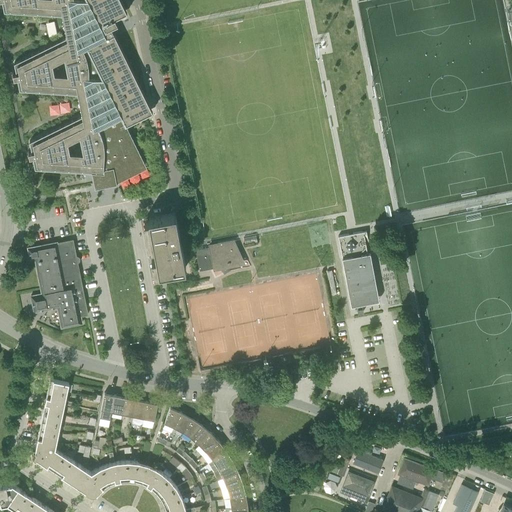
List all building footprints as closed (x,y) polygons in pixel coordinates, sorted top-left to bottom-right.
[(1,0),(4,11),(62,15),(67,36),(14,62),(16,73),(13,74),(14,79),(17,78),(19,89),(78,93),(82,115),(30,141),(32,152),(28,152),(29,158),(33,157),(35,168),(93,172),(95,183),(105,181),(104,174),(110,173),(114,179),(145,163),(126,124),(153,111),(111,27),(118,24),(115,18),(127,12),(121,0),(1,0)] [(70,100),(50,103),(51,113),(72,111),(70,100)] [(378,146),(348,151),(355,191),(385,186),(378,146)] [(123,185),(142,179),(139,171),(120,177),(123,185)] [(186,267),(183,251),(175,212),(149,217),(149,218),(144,219),(149,247),(154,246),(156,256),(151,257),(154,272),(159,271),(159,272),(186,267)] [(363,231),(338,236),(351,305),(356,304),(358,312),(364,311),(362,303),(377,300),(363,231)] [(245,244),(257,241),(256,235),(244,237),(245,244)] [(88,314),(82,287),(73,239),(57,242),(57,241),(28,247),(30,258),(35,257),(42,293),(31,295),(34,311),(57,307),(61,327),(82,323),(81,315),(88,314)] [(200,270),(210,268),(214,268),(213,264),(217,263),(219,267),(242,256),(234,239),(218,242),(218,245),(196,249),(200,270)] [(63,408),(64,403),(72,405),(73,402),(65,400),(65,399),(67,391),(69,382),(50,378),(48,387),(46,395),(45,404),(43,413),(41,423),(39,432),(36,443),(35,452),(35,456),(35,458),(47,465),(61,475),(86,492),(87,491),(86,490),(88,488),(97,494),(103,487),(109,483),(111,483),(116,481),(120,480),(128,479),(136,480),(139,461),(128,460),(118,460),(116,461),(114,461),(113,451),(109,452),(111,462),(104,465),(101,466),(92,472),(72,459),(58,449),(55,447),(57,436),(59,427),(61,417),(63,408)] [(101,409),(112,411),(115,394),(104,392),(101,409)] [(112,411),(122,413),(126,396),(115,394),(112,411)] [(122,413),(133,415),(136,398),(126,396),(122,413)] [(133,415),(144,417),(147,401),(136,398),(133,415)] [(147,401),(144,417),(154,419),(158,403),(147,401)] [(164,422),(174,426),(181,411),(170,406),(164,422)] [(174,426),(183,431),(192,417),(181,411),(174,426)] [(183,431),(191,437),(201,424),(192,417),(183,431)] [(191,437),(200,444),(211,432),(201,424),(191,437)] [(200,444),(207,451),(219,440),(211,432),(200,444)] [(207,451),(213,459),(227,450),(219,440),(207,451)] [(218,468),(233,460),(227,450),(213,459),(209,462),(214,470),(218,468)] [(341,465),(347,467),(350,459),(344,457),(341,465)] [(350,468),(374,477),(377,468),(352,458),(348,467),(350,468)] [(425,486),(432,470),(402,459),(397,475),(425,486)] [(223,477),(238,471),(233,460),(218,468),(223,477)] [(147,463),(139,461),(136,480),(142,481),(146,484),(155,467),(149,463),(147,463)] [(334,462),(330,471),(337,473),(341,465),(334,462)] [(347,467),(341,465),(337,473),(344,476),(347,467)] [(184,502),(181,494),(180,492),(175,484),(170,478),(166,474),(162,470),(155,467),(146,484),(150,486),(153,489),(156,491),(159,495),(161,497),(163,502),(164,503),(166,510),(166,511),(186,511),(196,510),(196,507),(185,509),(185,508),(184,502)] [(347,469),(340,486),(367,496),(374,480),(347,469)] [(227,487),(243,482),(238,471),(223,477),(227,487)] [(229,497),(246,494),(243,482),(227,487),(229,497)] [(0,486),(4,504),(8,503),(18,487),(12,483),(0,485),(0,486)] [(447,511),(470,511),(480,491),(460,483),(452,502),(447,511)] [(399,511),(412,511),(419,497),(393,486),(384,506),(399,511)] [(8,503),(15,509),(26,493),(18,487),(8,503)] [(435,502),(438,494),(430,490),(424,488),(420,496),(435,502)] [(488,502),(492,492),(485,489),(480,499),(488,502)] [(15,509),(20,511),(24,511),(34,498),(26,493),(15,509)] [(231,507),(248,505),(246,494),(229,497),(231,507)] [(432,510),(435,502),(420,496),(417,505),(424,507),(432,510)] [(24,511),(36,511),(42,503),(34,498),(24,511)] [(365,511),(368,511),(371,511),(375,503),(369,501),(365,511)] [(52,511),(53,511),(42,503),(36,511),(52,511)] [(511,511),(511,506),(504,503),(500,511),(511,511)]
